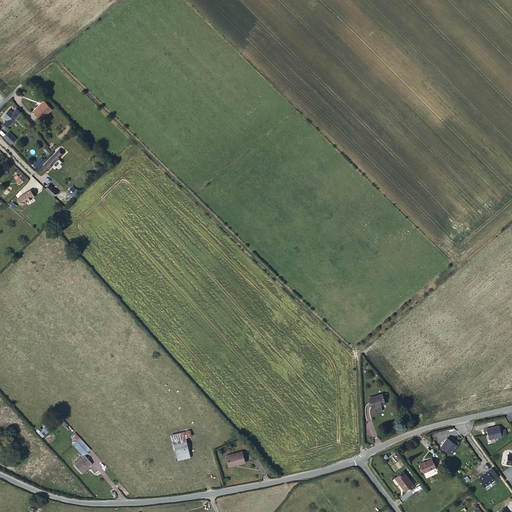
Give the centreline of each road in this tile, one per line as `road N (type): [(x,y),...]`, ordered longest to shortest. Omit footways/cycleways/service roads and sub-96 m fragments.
road 1 (tertiary): [(0,474),(87,503),(172,499),(358,459)]
road 2 (tertiary): [(358,459),(425,427),(511,408)]
